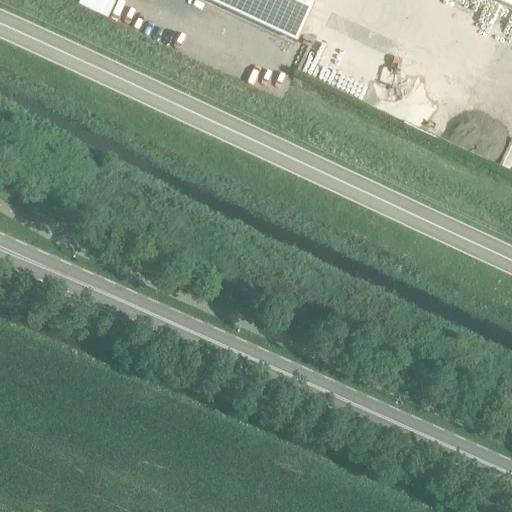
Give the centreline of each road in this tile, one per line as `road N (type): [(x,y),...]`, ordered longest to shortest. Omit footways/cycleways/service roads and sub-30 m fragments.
road 1 (secondary): [(511,475),(0,249)]
road 2 (unknown): [(511,88),(370,14),(362,0)]
